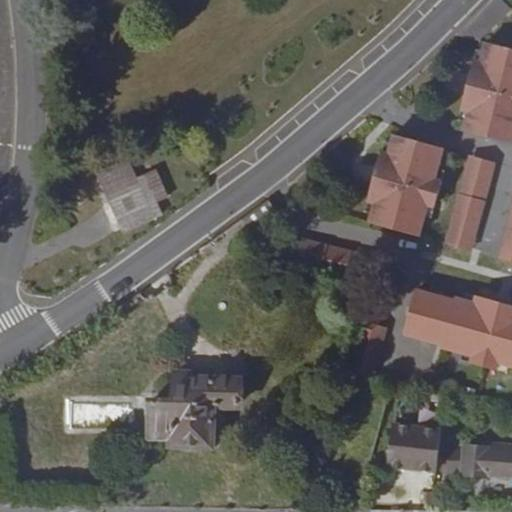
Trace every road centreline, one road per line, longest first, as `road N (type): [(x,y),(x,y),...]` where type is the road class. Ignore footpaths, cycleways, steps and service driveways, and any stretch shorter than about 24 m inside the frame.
road 1 (unclassified): [(7,344),(149,263),(356,98),(461,0)]
road 2 (residential): [(13,0),(18,160),(0,260)]
